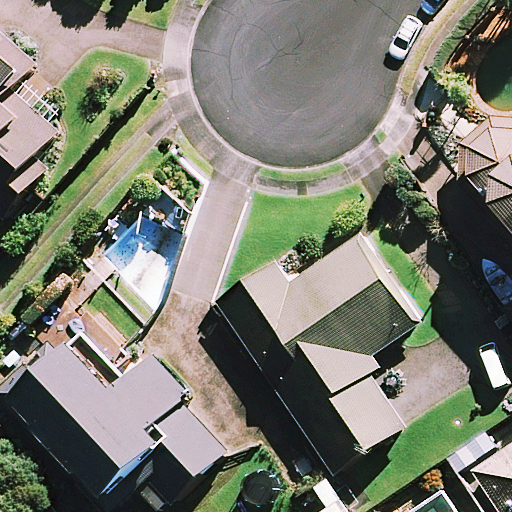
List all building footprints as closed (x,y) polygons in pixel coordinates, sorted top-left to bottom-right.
[(0,211),(11,222),(53,174),(42,165),(67,136),(32,105),(21,117),(8,105),(40,68),(0,32),(0,211)] [(511,113),(511,112),(468,150),(466,184),(500,222),(508,214),(511,218),(511,310),(509,314),(511,318),(511,113)] [(340,478),(411,431),(378,381),(389,374),(378,358),(423,328),(364,240),(295,286),(282,267),(224,306),(340,478)] [(194,396),(160,360),(122,395),(79,350),(19,406),(113,505),(137,482),(164,511),(172,511),(234,454),(186,404),(194,396)] [(511,511),(511,453),(480,475),(505,511),(511,511)] [(458,511),(451,500),(432,511),(458,511)]
